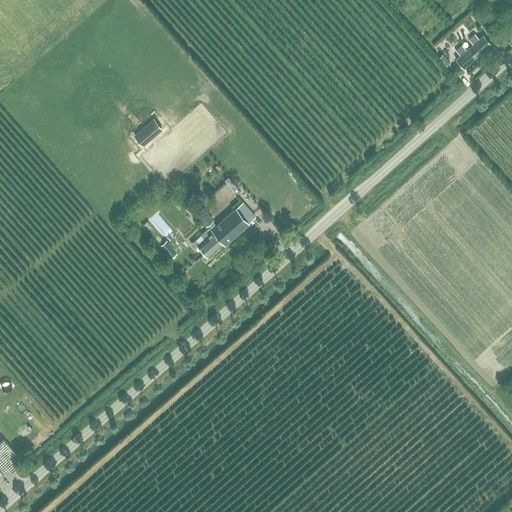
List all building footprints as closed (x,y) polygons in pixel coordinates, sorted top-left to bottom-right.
[(456,50),(461,55),(456,59),(463,67),(491,43),(483,35),(479,39),(474,34),(469,38),(473,43),(466,50),(462,45),(456,50)] [(438,57),(445,66),(450,62),(443,53),(438,57)] [(162,129),(154,119),(135,135),(142,144),(155,132),(157,133),(162,129)] [(242,203),(216,226),(211,221),(212,221),(203,210),(196,216),(205,227),(207,225),(209,228),(195,240),(199,245),(209,256),(224,242),(226,244),(255,218),(242,203)] [(166,241),(159,246),(163,250),(169,245),(166,241)] [(0,438),(0,457),(9,449),(0,438)]
